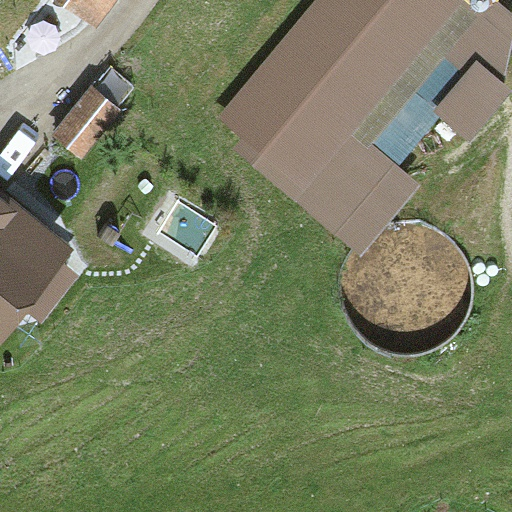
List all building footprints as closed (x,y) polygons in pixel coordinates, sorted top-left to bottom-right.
[(94,0),(20,0),(68,35),(94,0)] [(457,0),(311,0),(199,128),(345,256),(406,187),(342,132),(457,0)] [(436,110),(471,141),(511,95),(511,80),(495,65),(511,45),(511,23),(485,0),(471,0),(434,42),(469,73),(436,110)] [(179,197),(146,247),(197,280),(230,230),(179,197)] [(0,318),(55,250),(0,205),(0,318)]
